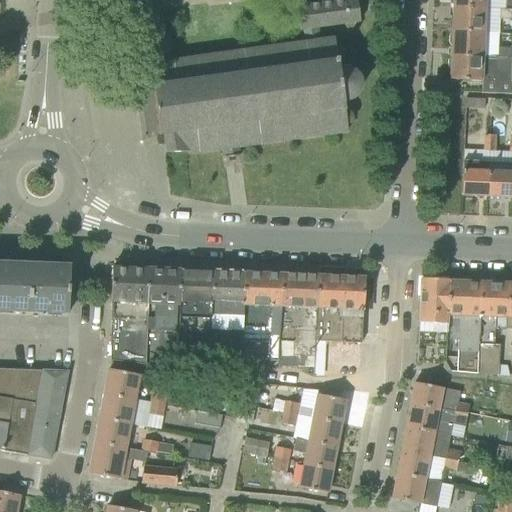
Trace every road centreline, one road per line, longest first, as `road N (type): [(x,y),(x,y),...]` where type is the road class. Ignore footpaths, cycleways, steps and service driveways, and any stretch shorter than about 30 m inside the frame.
road 1 (residential): [(92,215),(152,237),(400,247)]
road 2 (residential): [(367,511),(393,378),(400,247)]
road 3 (residential): [(400,247),(410,0)]
road 4 (residential): [(65,481),(90,336),(0,332)]
road 5 (residential): [(41,149),(51,0)]
